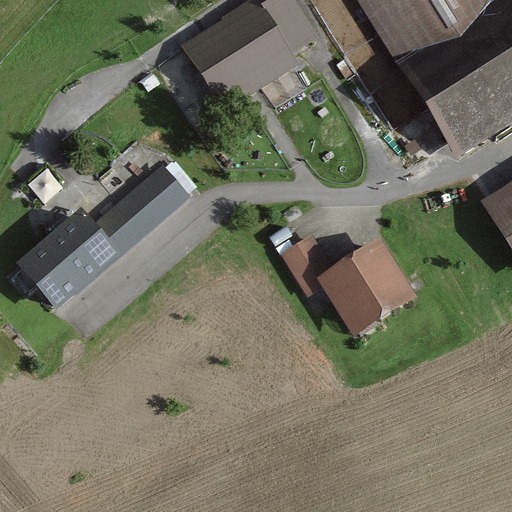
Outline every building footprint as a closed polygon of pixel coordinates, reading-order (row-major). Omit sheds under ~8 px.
[(251,8),(178,54),(218,118),(316,56),(280,0),(276,0),(255,13),(251,8)] [(511,0),(358,0),(399,66),(369,84),(397,130),(424,113),(452,160),(511,123),(511,0)] [(82,210),(17,265),(57,312),(122,257),(190,198),(163,167),(95,225),(82,210)] [(46,205),(65,189),(49,171),(30,186),(46,205)] [(511,184),(484,203),(511,247),(511,184)] [(332,269),(313,239),(283,257),(309,298),(321,291),(351,338),(415,298),(380,243),(360,256),(358,252),(332,269)]
